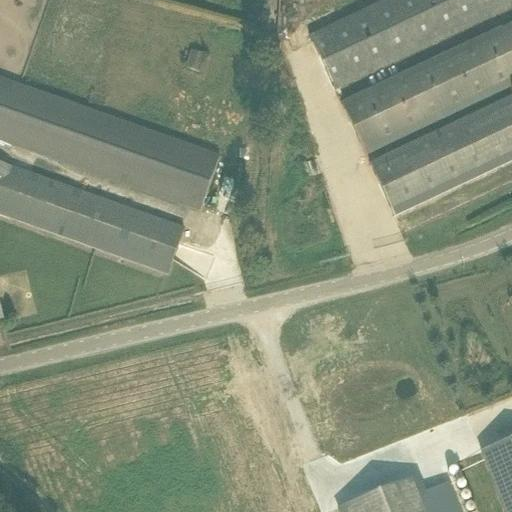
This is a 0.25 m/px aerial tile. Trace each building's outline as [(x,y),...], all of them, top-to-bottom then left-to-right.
[(511,0),(402,0),(311,43),(336,96),(511,12),(511,0)] [(511,26),(342,107),(365,158),(511,88),(511,26)] [(0,141),(200,212),(219,158),(0,79),(0,141)] [(511,99),(370,167),(394,218),(511,162),(511,99)] [(0,215),(168,275),(184,230),(0,164),(0,215)] [(511,511),(511,440),(481,453),(504,511),(511,511)] [(431,511),(424,494),(418,478),(338,509),(339,511),(431,511)]
